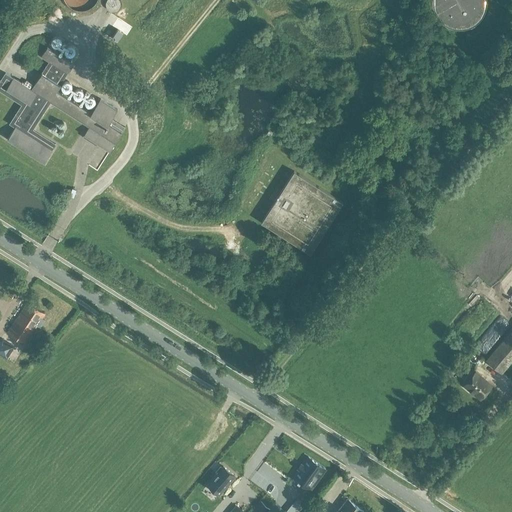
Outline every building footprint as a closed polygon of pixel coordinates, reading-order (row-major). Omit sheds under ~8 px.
[(63,0),(63,1),(66,5),(70,9),(75,11),(80,11),(85,11),(90,8),(94,4),(96,0),(63,0)] [(111,11),(115,11),(118,9),(120,7),(121,3),(120,0),(119,0),(107,0),(106,2),(106,6),(108,9),(111,11)] [(459,29),(463,29),(466,28),(470,27),(474,25),(477,23),(480,20),(482,17),(484,14),(486,11),(487,8),(487,1),(487,0),(432,0),(433,1),(433,5),(434,9),(435,13),(437,16),(439,19),(441,21),(446,25),(452,28),(455,28),(459,29)] [(118,29),(112,38),(118,41),(123,33),(118,29)] [(5,73),(0,81),(0,90),(19,103),(22,105),(10,124),(15,127),(8,139),(11,141),(19,146),(27,151),(45,162),(49,156),(56,144),(46,138),(38,133),(33,129),(37,124),(47,108),(50,102),(56,106),(60,108),(67,113),(68,114),(83,123),(89,127),(85,134),(83,137),(88,140),(96,145),(97,143),(101,146),(107,150),(110,151),(111,150),(122,132),(125,127),(112,119),(118,110),(100,98),(91,113),(91,112),(82,107),(72,100),(66,96),(61,93),(57,91),(61,85),(66,77),(74,64),(68,60),(64,57),(63,57),(63,56),(62,56),(61,56),(61,55),(60,55),(47,47),(41,57),(49,62),(41,74),(31,89),(5,73)] [(294,171),(261,222),(311,253),(343,202),(294,171)] [(26,304),(8,332),(21,341),(20,343),(23,345),(24,343),(26,344),(28,341),(35,330),(38,325),(39,326),(40,326),(41,327),(45,320),(44,319),(43,318),(46,314),(30,303),(29,302),(28,302),(26,304)] [(511,328),(486,360),(502,374),(503,373),(510,364),(511,362),(511,328)] [(486,356),(495,349),(485,338),(477,346),(486,356)] [(0,354),(6,359),(14,347),(3,339),(0,342),(0,354)] [(475,371),(463,386),(469,390),(477,396),(481,400),(483,397),(492,386),(493,385),(476,371),(475,371)] [(302,465),(297,471),(298,471),(302,474),(298,480),(305,486),(301,491),(307,495),(326,468),(308,454),(301,464),(302,465)] [(217,474),(208,485),(219,495),(235,476),(224,466),(222,468),(221,466),(215,473),(217,474)] [(281,499),(287,504),(283,508),(288,511),(292,511),(302,501),(290,489),(281,499)] [(316,511),(325,502),(319,497),(305,511),(316,511)] [(364,511),(365,511),(348,498),(336,511),(364,511)] [(261,501),(258,505),(265,511),(266,511),(269,508),(261,501)]
